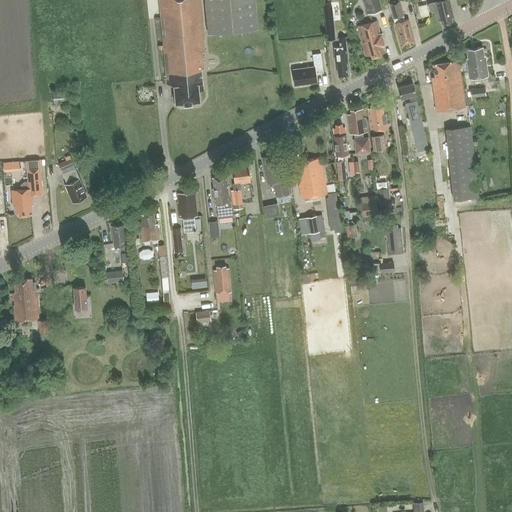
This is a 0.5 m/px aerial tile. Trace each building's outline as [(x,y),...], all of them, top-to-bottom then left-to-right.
[(203,52),(205,52),(204,40),(205,40),(200,0),(159,0),(167,85),(175,86),(177,102),(200,100),(199,91),(204,90),(202,68),(205,68),(203,52)] [(205,0),(209,33),(259,28),(255,0),(205,0)] [(378,0),(363,0),(367,14),(381,11),(378,0)] [(398,0),(390,2),(401,45),(414,41),(409,20),(405,21),(398,0)] [(439,0),(440,2),(429,4),(428,5),(429,11),(431,12),(434,11),(435,18),(437,18),(438,22),(441,21),(442,24),(451,22),(450,18),(453,17),(448,0),(439,0)] [(327,39),(335,38),(332,10),(324,11),(327,39)] [(383,47),(386,46),(382,33),(381,34),(377,20),(357,26),(366,56),(370,55),(371,59),(382,56),(381,53),(385,52),(383,47)] [(346,62),(347,61),(345,37),(340,38),(341,47),(335,48),(336,61),(338,63),(339,75),(347,74),(346,62)] [(469,79),(488,77),(485,56),(483,57),(482,48),(467,50),(468,59),(467,59),(469,79)] [(315,66),(293,69),(296,86),(317,83),(316,74),(324,73),(321,53),(313,54),(315,66)] [(436,111),(466,107),(458,61),(433,64),(435,77),(431,78),(436,111)] [(413,83),(398,87),(401,99),(409,97),(411,102),(406,104),(406,106),(404,106),(406,112),(408,112),(413,132),(418,152),(428,149),(425,133),(415,95),(416,95),(413,83)] [(486,96),(485,88),(470,90),(471,98),(475,97),(475,100),(478,100),(478,97),(486,96)] [(54,102),(66,101),(65,92),(53,93),(54,102)] [(383,107),(381,108),(381,104),(371,106),(371,109),(368,110),(371,133),(372,133),(372,135),(374,149),(383,148),(386,147),(384,133),(379,134),(378,132),(388,130),(386,115),(384,115),(383,107)] [(351,115),(347,115),(350,135),(354,134),(354,139),(355,151),(368,150),(366,137),(362,138),(361,133),(367,133),(364,109),(351,111),(351,115)] [(336,129),(333,129),(337,156),(348,155),(345,131),(343,131),(342,124),(335,125),(336,129)] [(471,126),(445,128),(453,200),(478,197),(471,126)] [(286,165),(283,153),(267,156),(268,160),(263,161),(268,183),(273,182),(276,196),(290,193),(284,165),(286,165)] [(302,164),(296,165),(302,199),(328,195),(328,194),(335,193),(334,184),(326,185),(323,165),(321,165),(320,158),(302,161),(302,164)] [(70,159),(58,164),(67,184),(65,184),(66,186),(65,186),(68,192),(69,192),(73,202),(86,196),(82,188),(83,187),(79,178),(70,159)] [(6,169),(18,168),(18,160),(6,161),(6,169)] [(21,189),(12,190),(13,205),(16,204),(17,212),(19,212),(20,215),(29,215),(29,211),(32,211),(31,203),(33,203),(33,196),(43,195),(40,160),(27,161),(28,181),(23,182),(21,184),(21,189)] [(340,181),(347,180),(345,162),(338,162),(340,181)] [(241,190),(240,184),(251,182),(249,166),(233,168),(234,183),(232,183),(233,190),(231,190),(233,205),(242,203),(240,190),(241,190)] [(230,200),(229,200),(227,187),(226,188),(225,176),(213,177),(214,189),(213,189),(215,203),(216,203),(218,218),(233,216),(230,200)] [(379,206),(390,204),(388,189),(383,189),(377,190),(379,206)] [(179,203),(177,203),(179,219),(183,218),(184,233),(194,232),(196,232),(196,230),(194,217),(197,217),(195,195),(192,195),(192,192),(178,194),(179,203)] [(338,227),(337,217),(335,198),(325,199),(327,219),(328,218),(329,228),(338,227)] [(362,216),(378,214),(377,201),(360,203),(362,216)] [(277,203),(263,206),(266,218),(280,215),(277,203)] [(142,242),(159,240),(157,224),(155,224),(154,213),(141,215),(143,226),(140,227),(142,242)] [(307,217),(310,233),(319,231),(317,215),(307,217)] [(217,221),(208,222),(209,232),(219,230),(217,221)] [(348,237),(357,236),(355,224),(347,226),(348,237)] [(127,246),(124,225),(112,226),(114,247),(119,246),(121,262),(128,262),(126,246),(127,246)] [(388,255),(403,254),(401,228),(397,228),(397,225),(388,225),(388,231),(385,231),(388,255)] [(175,252),(183,251),(181,227),(172,228),(175,252)] [(155,248),(141,249),(142,258),(156,257),(155,248)] [(161,276),(168,276),(166,255),(159,256),(161,276)] [(381,272),(394,271),(393,263),(380,264),(381,272)] [(216,294),(230,292),(229,268),(226,269),(226,266),(217,267),(217,270),(214,270),(216,294)] [(110,284),(124,282),(122,271),(108,273),(110,284)] [(168,276),(161,276),(163,293),(169,292),(168,276)] [(372,276),(351,278),(352,284),(358,284),(358,286),(372,285),(372,276)] [(15,321),(39,318),(37,296),(36,296),(35,290),(36,290),(35,282),(32,282),(32,278),(14,279),(16,292),(12,292),(15,321)] [(86,286),(74,287),(76,309),(88,308),(86,286)] [(197,324),(210,323),(209,312),(196,314),(197,324)] [(46,320),(38,320),(39,333),(44,333),(44,340),(48,340),(46,320)] [(242,330),(236,333),(240,340),(246,337),(242,330)] [(424,511),(423,502),(413,503),(414,511),(424,511)]
